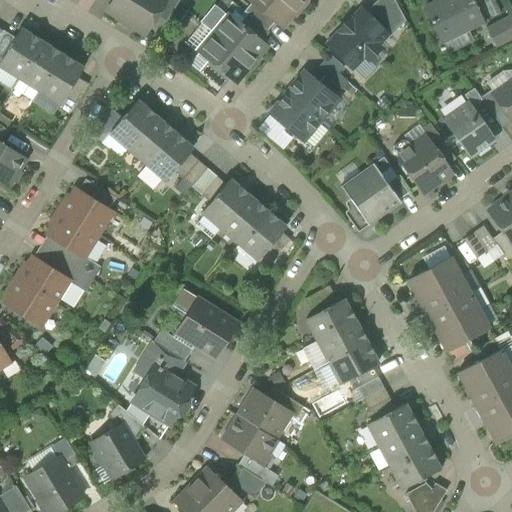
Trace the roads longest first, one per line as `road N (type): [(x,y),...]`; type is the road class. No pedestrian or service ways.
road 1 (residential): [(106,511),(177,463),(321,225)]
road 2 (residential): [(359,270),(487,483)]
road 3 (residential): [(122,53),(0,252)]
road 4 (residential): [(359,270),(511,156)]
road 5 (residential): [(222,124),(329,0)]
road 6 (residential): [(222,124),(321,225)]
road 7 (residential): [(122,53),(222,124)]
